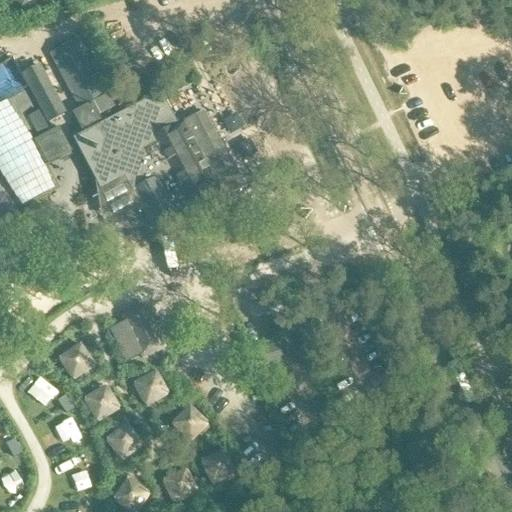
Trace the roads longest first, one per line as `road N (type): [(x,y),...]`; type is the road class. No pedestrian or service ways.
road 1 (secondary): [(511,496),(275,0)]
road 2 (track): [(149,281),(58,326),(0,380)]
road 3 (track): [(33,511),(42,468),(0,390)]
